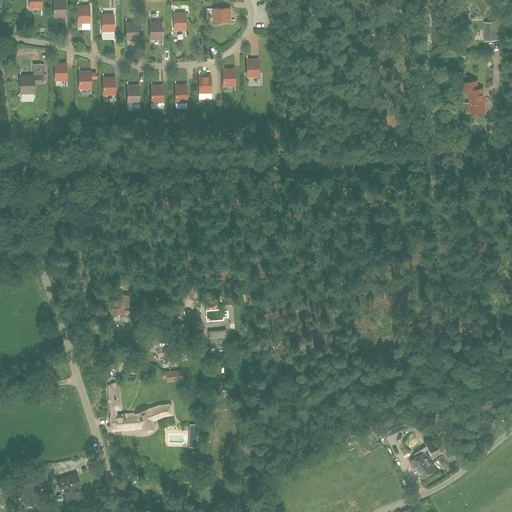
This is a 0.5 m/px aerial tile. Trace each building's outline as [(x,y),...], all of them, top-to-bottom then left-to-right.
[(28,0),(29,9),(41,9),(40,0),(28,0)] [(52,0),(53,17),(65,17),(64,0),(52,0)] [(77,23),(89,23),(89,6),(77,6),(77,23)] [(213,21),(230,21),(230,9),(212,9),(213,21)] [(174,31),(186,30),(185,13),(173,13),(174,31)] [(102,32),(114,32),(113,14),(101,15),(102,32)] [(126,40),(138,40),(137,22),(125,23),(126,40)] [(150,40),(162,39),(161,22),(149,22),(150,40)] [(497,40),(497,22),(483,22),(484,41),(497,40)] [(247,77),(259,77),(258,60),(246,60),(247,77)] [(54,81),(67,81),(66,63),(54,63),(54,81)] [(41,83),(41,76),(41,64),(33,64),(33,76),(20,76),(20,93),(34,93),(34,83),(41,83)] [(223,86),(235,86),(234,69),(222,69),(223,86)] [(79,89),(91,89),(90,71),(78,72),(79,89)] [(199,93),(211,93),(210,76),(198,76),(199,93)] [(103,95),(115,95),(115,77),(103,78),(103,95)] [(479,89),(478,81),(473,82),(463,83),(464,92),(468,91),(470,103),(463,104),(464,113),(471,112),(471,113),(485,112),(482,89),(479,89)] [(151,103),(163,103),(163,85),(151,85),(151,103)] [(175,103),(187,102),(187,85),(175,85),(175,103)] [(127,103),(139,103),(139,86),(127,86),(127,103)] [(125,316),(124,307),(128,306),(126,295),(115,297),(116,308),(112,309),(112,315),(119,314),(120,317),(125,316)] [(191,345),(188,324),(168,326),(169,333),(182,331),(184,346),(191,345)] [(209,348),(227,346),(226,331),(208,333),(209,348)] [(204,345),(203,333),(194,334),(195,346),(204,345)] [(137,372),(144,353),(136,350),(129,368),(137,372)] [(176,371),(176,370),(162,371),(162,377),(166,377),(167,381),(182,379),(181,370),(176,371)] [(118,384),(109,385),(111,416),(110,417),(111,430),(135,428),(135,427),(142,427),(144,432),(154,427),(151,420),(165,415),(171,414),(170,405),(159,406),(152,409),(150,409),(134,416),(134,414),(116,416),(116,410),(121,409),(118,384)] [(211,401),(224,398),(224,397),(222,391),(209,394),(211,401)] [(408,415),(381,426),(386,437),(413,426),(408,415)] [(416,458),(409,462),(414,469),(415,468),(422,479),(436,470),(429,460),(430,459),(426,452),(429,450),(431,453),(442,446),(434,434),(423,441),(426,446),(413,454),(416,458)] [(26,506),(29,505),(41,502),(30,470),(19,474),(15,475),(26,506)] [(81,498),(78,487),(80,486),(76,474),(58,480),(62,492),(64,492),(67,502),(81,498)]
